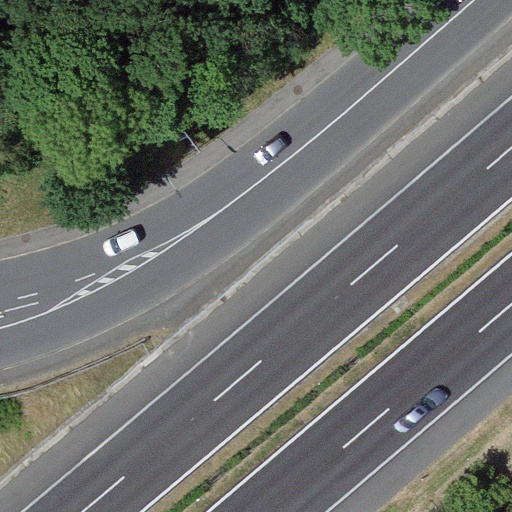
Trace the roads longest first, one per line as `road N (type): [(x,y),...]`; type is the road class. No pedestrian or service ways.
road 1 (secondary): [(476,0),(300,149),(173,241),(102,279),(0,312)]
road 2 (motorway): [(511,147),(81,511)]
road 3 (motorway): [(268,511),(511,306)]
